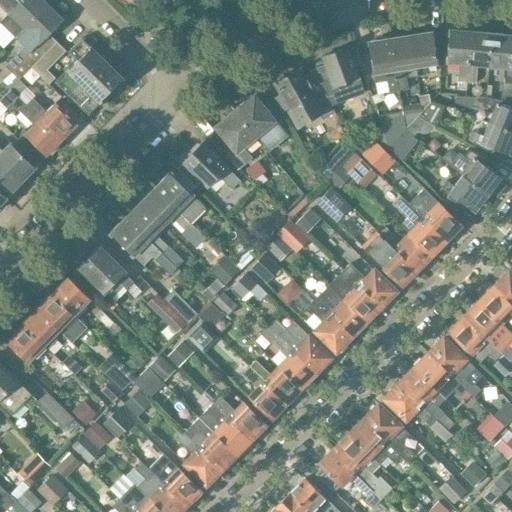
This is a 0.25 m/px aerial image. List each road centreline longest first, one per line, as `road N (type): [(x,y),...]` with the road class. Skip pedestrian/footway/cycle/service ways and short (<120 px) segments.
road 1 (residential): [(225,511),(511,219)]
road 2 (residential): [(0,276),(183,91)]
road 3 (residential): [(183,91),(271,28),(345,0)]
road 4 (residential): [(183,91),(88,0)]
